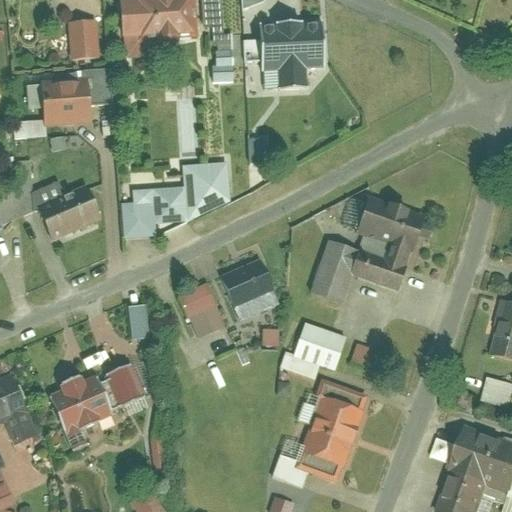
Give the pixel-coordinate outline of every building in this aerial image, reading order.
[(154,0),(154,2),(122,4),(125,59),(152,58),(151,42),(198,40),(196,0),(179,1),(178,0),(154,0)] [(224,0),(202,0),(204,29),(226,28),(224,0)] [(260,0),(236,0),(237,9),(261,8),(260,0)] [(304,9),(281,11),(282,30),(305,29),(304,9)] [(99,24),(70,26),(72,61),(101,59),(99,24)] [(282,30),(234,32),(236,72),(251,72),(251,87),(308,84),(305,29),(282,30)] [(367,117),(367,96),(382,96),(381,40),(340,40),(341,89),(323,90),(323,118),(367,117)] [(112,104),(111,71),(88,73),(89,85),(90,105),(112,104)] [(89,85),(43,87),(45,128),(91,125),(90,105),(89,85)] [(270,146),(233,147),(234,172),(270,172),(270,146)] [(228,166),(185,168),(185,189),(134,192),(135,206),(123,207),(125,241),(158,239),(158,223),(187,222),(187,225),(230,207),(228,166)] [(40,212),(67,200),(60,183),(33,194),(40,212)] [(67,200),(40,212),(54,245),(102,224),(88,191),(67,200)] [(427,222),(370,204),(360,237),(388,246),(383,260),(358,252),(350,278),(399,293),(412,253),(417,254),(427,222)] [(329,243),(313,294),(342,303),(350,278),(358,252),(329,243)] [(263,264),(223,281),(236,309),(275,292),(263,264)] [(208,287),(182,298),(191,320),(217,309),(208,287)] [(275,292),(236,309),(241,322),(281,305),(275,292)] [(511,361),(511,302),(506,301),(492,356),(511,361)] [(148,309),(130,310),(133,342),(151,340),(148,309)] [(217,309),(191,320),(199,339),(225,328),(217,309)] [(347,337),(308,324),(297,359),(336,371),(347,337)] [(384,353),(359,345),(353,364),(378,372),(384,353)] [(146,398),(133,366),(105,377),(118,409),(146,398)] [(16,377),(0,383),(0,424),(7,422),(17,446),(40,437),(16,377)] [(63,393),(54,397),(75,452),(91,446),(84,428),(112,416),(98,380),(85,384),(83,377),(60,386),(63,393)] [(511,406),(511,383),(491,377),(484,402),(511,409),(511,406)] [(368,399),(324,383),(318,398),(322,399),(300,461),(297,469),(310,473),(338,483),(368,399)] [(511,492),(511,441),(469,427),(440,511),(480,511),(489,485),(511,493),(511,492)] [(282,455),(273,479),(304,490),(310,473),(297,469),(300,461),(282,455)] [(0,502),(12,498),(0,469),(0,502)] [(166,511),(151,488),(132,500),(140,511),(166,511)] [(272,500),(267,511),(289,511),(292,506),(272,500)]
